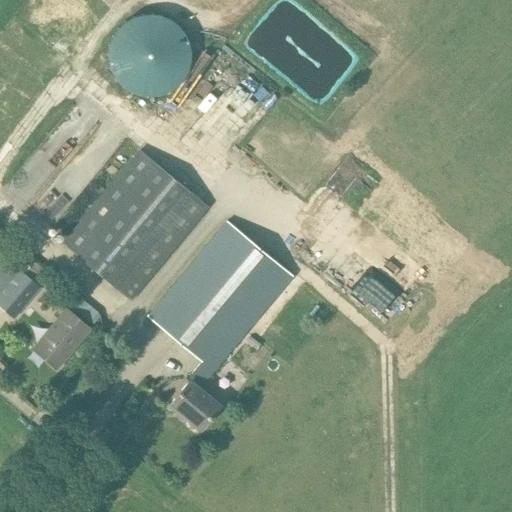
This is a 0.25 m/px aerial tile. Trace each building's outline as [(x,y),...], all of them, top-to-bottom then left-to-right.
[(109,43),(107,55),(109,67),(114,77),(121,86),(131,93),(142,96),(153,96),(165,94),(175,88),(183,79),(188,69),(190,58),(189,46),(185,35),(178,26),(168,19),(157,14),(145,14),(133,17),(122,23),(114,32),(109,43)] [(61,245),(130,301),(208,205),(140,149),(61,245)] [(226,221),(160,300),(148,316),(202,361),(186,379),(185,378),(185,379),(188,382),(169,405),(180,414),(182,412),(200,427),(198,429),(199,429),(220,404),(199,387),(292,275),(226,221)] [(368,243),(358,262),(409,290),(420,271),(368,243)] [(32,259),(21,272),(6,259),(0,265),(0,308),(14,321),(41,288),(36,284),(38,281),(74,312),(79,306),(43,276),(47,272),(32,259)] [(32,349),(41,357),(56,369),(89,330),(65,310),(32,349)]
